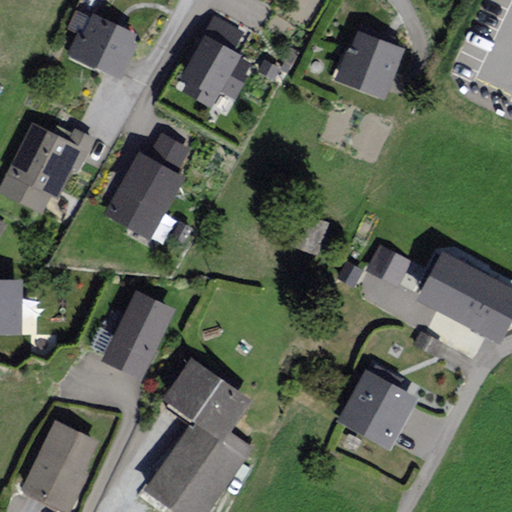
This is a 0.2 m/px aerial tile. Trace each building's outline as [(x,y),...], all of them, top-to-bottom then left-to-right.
[(135,34),(75,8),(67,27),(78,31),(69,50),(118,71),(135,34)] [(188,89),(210,101),(219,85),(233,93),(242,77),(238,74),(245,63),(229,54),(241,33),(215,18),(203,40),(206,42),(188,75),(194,79),(188,89)] [(411,45),(359,23),(335,79),(388,101),(411,45)] [(85,148),(33,121),(0,186),(0,194),(49,220),(85,148)] [(189,146),(159,131),(148,154),(136,148),(101,217),(151,242),(185,175),(177,171),(189,146)] [(294,239),(317,247),(325,225),(302,217),(294,239)] [(412,258),(380,242),(366,269),(399,285),(412,258)] [(511,321),(511,292),(441,257),(420,298),(503,340),(511,321)] [(354,285),(363,267),(346,259),(337,276),(354,285)] [(22,279),(0,279),(0,334),(22,334),(22,279)] [(177,312),(135,291),(99,364),(141,384),(177,312)] [(415,344),(434,353),(440,341),(421,332),(415,344)] [(250,398),(192,360),(165,401),(224,438),(250,398)] [(418,396),(366,369),(338,423),(390,450),(418,396)] [(98,443),(54,423),(24,489),(67,510),(98,443)] [(208,511),(241,462),(190,429),(150,492),(181,511),(208,511)]
